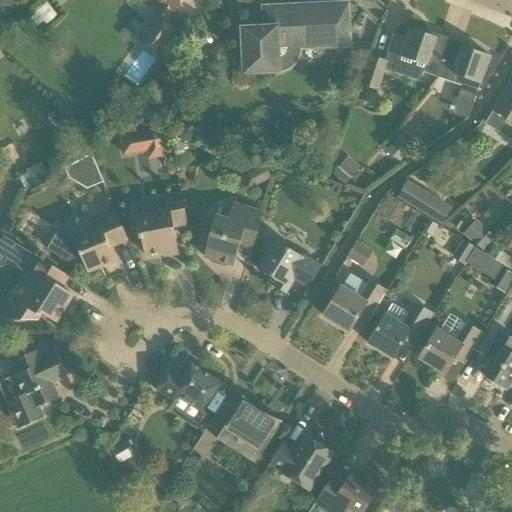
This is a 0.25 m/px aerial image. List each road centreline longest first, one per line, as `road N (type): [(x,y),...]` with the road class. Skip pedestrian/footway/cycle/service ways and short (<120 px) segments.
road 1 (residential): [(511,448),(446,410),(373,410),(351,402),(241,326),(157,313)]
road 2 (residential): [(157,313),(135,364),(108,347),(136,312)]
